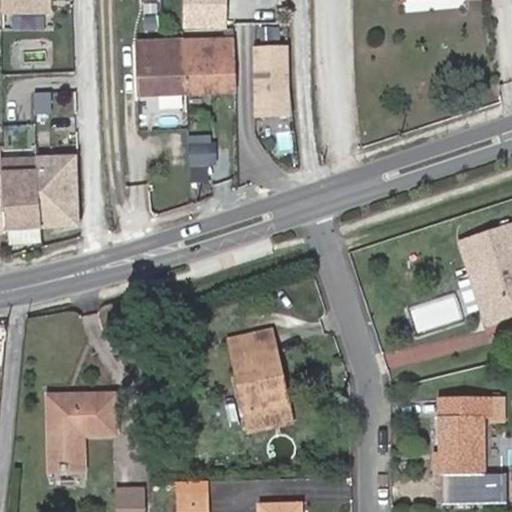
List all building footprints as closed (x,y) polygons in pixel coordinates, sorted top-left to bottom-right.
[(5,0),(6,18),(54,18),(53,0),(5,0)] [(199,9),(175,10),(176,34),(201,32),(199,9)] [(131,59),(132,75),(132,106),(132,111),(222,107),(223,55),(131,59)] [(275,66),(243,66),(244,132),(279,132),(276,107),(275,66)] [(37,116),(52,115),(51,95),(36,96),(37,116)] [(37,176),(41,227),(77,224),(72,157),(37,159),(37,176)] [(37,159),(8,162),(8,165),(2,165),(6,230),(39,228),(41,228),(41,227),(37,176),(37,159)] [(179,164),(181,201),(201,200),(200,188),(209,187),(208,163),(179,164)] [(40,243),(39,228),(6,230),(7,246),(40,243)] [(511,245),(510,238),(456,256),(482,336),(511,325),(511,245)] [(226,360),(239,435),(285,427),(282,408),(276,409),(272,388),(279,387),(274,367),(268,368),(263,352),(226,360)] [(282,408),(279,387),(272,388),(276,409),(282,408)] [(51,410),(51,445),(115,445),(114,408),(51,410)] [(496,440),(495,420),(475,421),(476,441),(496,440)] [(433,423),(435,476),(436,498),(478,494),(474,421),(433,423)] [(285,427),(239,435),(242,452),(287,442),(285,427)] [(429,497),(436,498),(435,476),(428,476),(429,497)] [(143,511),(143,502),(115,501),(114,511),(143,511)]
